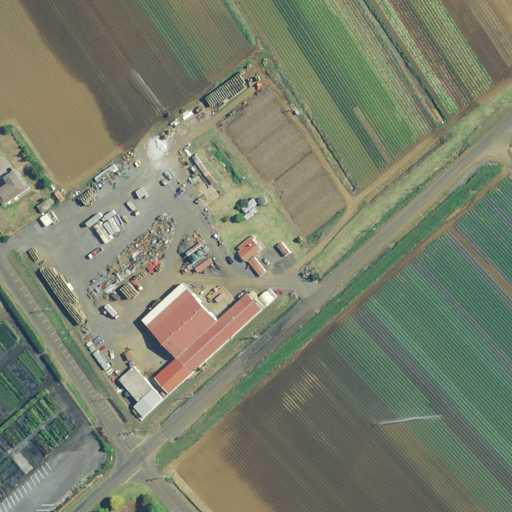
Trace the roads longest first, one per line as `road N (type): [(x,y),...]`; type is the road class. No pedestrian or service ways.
road 1 (tertiary): [(135,459),(483,140)]
road 2 (unclassified): [(0,259),(135,459)]
